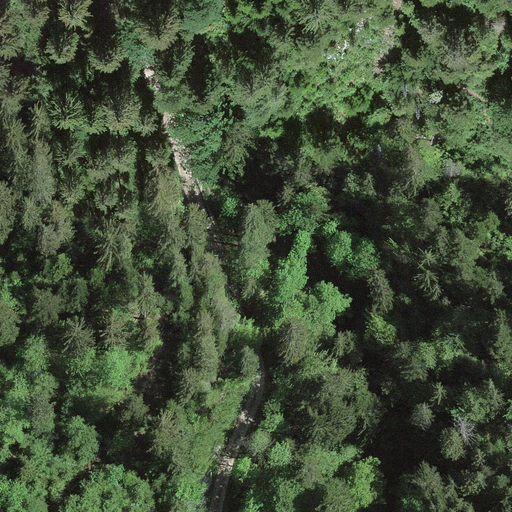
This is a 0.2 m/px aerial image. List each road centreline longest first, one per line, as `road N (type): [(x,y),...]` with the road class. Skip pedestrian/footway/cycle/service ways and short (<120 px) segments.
road 1 (track): [(220,511),(261,370),(178,159)]
road 2 (track): [(178,159),(131,43),(104,0)]
